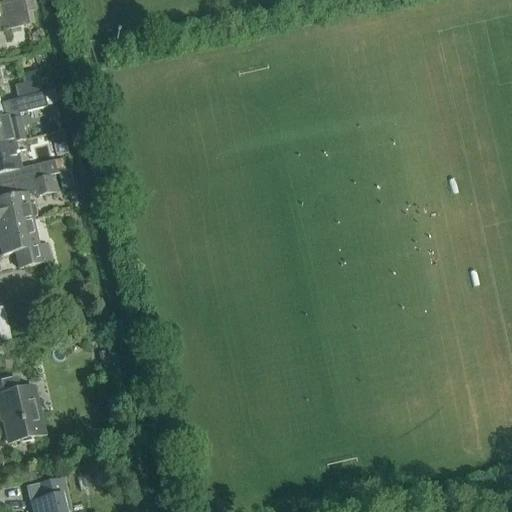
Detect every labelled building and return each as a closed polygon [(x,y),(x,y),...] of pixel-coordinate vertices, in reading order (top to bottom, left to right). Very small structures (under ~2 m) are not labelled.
[(0,18),(25,13),(22,0),(20,0),(0,4),(0,18)] [(25,13),(0,18),(0,21),(3,33),(29,27),(25,13)] [(17,100),(43,94),(41,82),(14,87),(17,100)] [(0,105),(3,119),(0,119),(0,147),(16,144),(25,142),(21,126),(18,116),(47,109),(43,95),(0,104),(0,105)] [(16,144),(0,147),(0,188),(54,176),(58,176),(58,175),(65,173),(63,161),(33,168),(22,171),(16,144)] [(58,194),(54,176),(0,188),(0,229),(34,221),(37,218),(35,208),(30,207),(28,196),(39,193),(40,198),(58,194)] [(39,246),(34,221),(0,229),(0,242),(3,256),(16,253),(20,269),(52,262),(48,244),(39,246)] [(0,382),(0,406),(1,410),(3,410),(10,444),(45,436),(35,390),(21,393),(18,379),(0,382)] [(29,489),(33,511),(66,511),(67,511),(72,511),(65,481),(29,489)]
